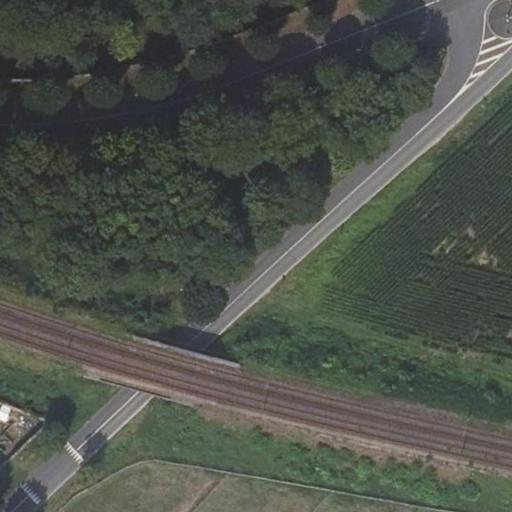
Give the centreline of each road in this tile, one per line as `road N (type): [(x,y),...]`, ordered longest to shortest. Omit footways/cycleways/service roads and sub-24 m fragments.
road 1 (tertiary): [(440,112),(13,511)]
road 2 (tertiary): [(0,124),(121,114),(181,99),(435,0)]
